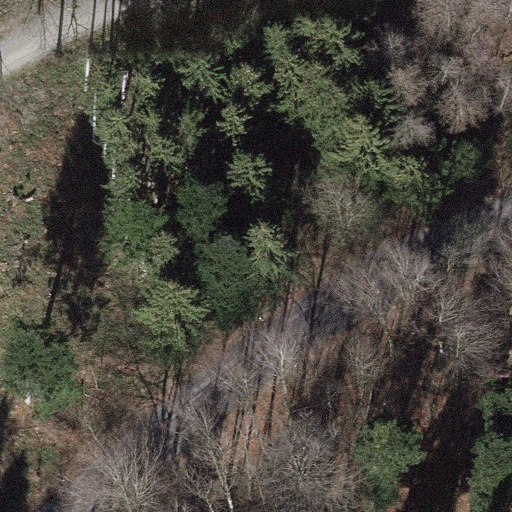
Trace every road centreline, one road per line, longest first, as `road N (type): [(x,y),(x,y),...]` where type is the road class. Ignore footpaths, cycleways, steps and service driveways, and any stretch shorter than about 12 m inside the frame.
road 1 (tertiary): [(511,222),(419,262),(287,342),(78,511)]
road 2 (track): [(123,0),(0,62)]
